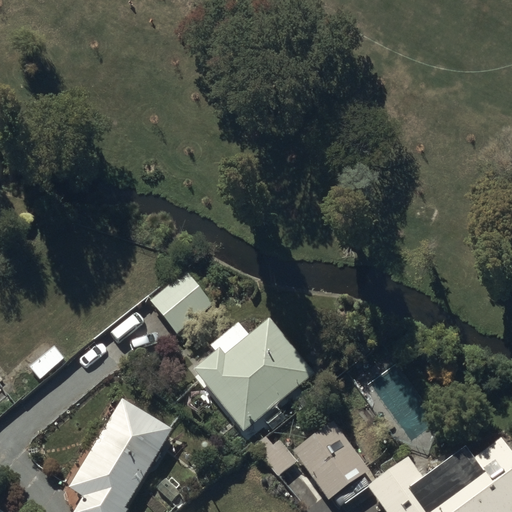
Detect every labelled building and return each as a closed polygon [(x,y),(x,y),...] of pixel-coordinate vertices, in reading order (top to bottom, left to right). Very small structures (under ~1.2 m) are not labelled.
[(185,274),(149,301),(178,338),(213,311),(185,274)] [(313,376),(268,321),(247,338),(236,324),(210,345),(218,355),(194,374),(242,433),(313,376)] [(55,348),(30,369),(41,382),(66,362),(55,348)] [(438,431),(386,357),(354,380),(406,454),(438,431)] [(75,511),(124,511),(170,431),(120,400),(68,490),(83,499),(75,511)] [(333,423),(292,453),(329,503),(370,474),(333,423)] [(296,463),(270,434),(253,449),(279,478),(296,463)] [(409,460),(368,489),(384,511),(511,511),(511,453),(502,439),(473,459),(465,449),(422,479),(409,460)]
